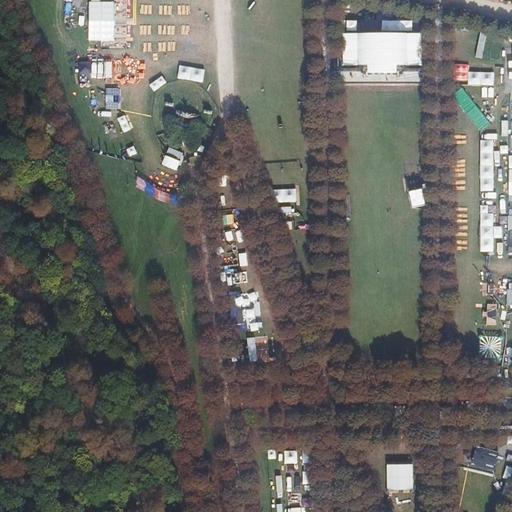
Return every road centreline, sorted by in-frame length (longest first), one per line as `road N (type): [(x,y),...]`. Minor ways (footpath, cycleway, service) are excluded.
road 1 (track): [(198,511),(167,362),(110,271),(6,0)]
road 2 (track): [(364,511),(224,122),(222,0)]
road 3 (track): [(239,511),(195,190),(224,122)]
road 4 (track): [(0,141),(40,258),(46,321)]
